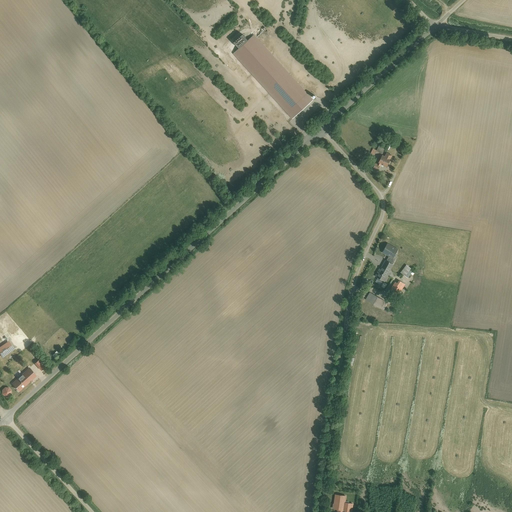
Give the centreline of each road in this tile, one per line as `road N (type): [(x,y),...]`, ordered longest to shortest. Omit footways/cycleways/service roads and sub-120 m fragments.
road 1 (unclassified): [(4,416),(322,125)]
road 2 (unclassified): [(320,511),(350,301),(378,220),(377,185),(322,125)]
road 3 (unclassified): [(322,125),(437,25)]
road 4 (residential): [(4,416),(90,511)]
